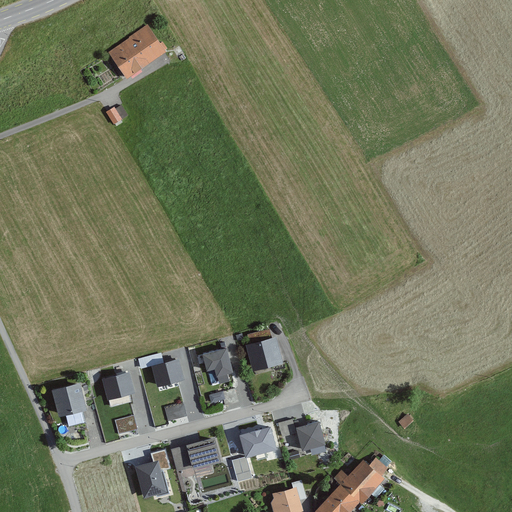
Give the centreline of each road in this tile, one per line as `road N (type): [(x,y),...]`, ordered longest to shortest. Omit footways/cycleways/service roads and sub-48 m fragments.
road 1 (residential): [(300,396),(59,463)]
road 2 (residential): [(0,325),(59,463)]
road 3 (residential): [(0,134),(127,82)]
